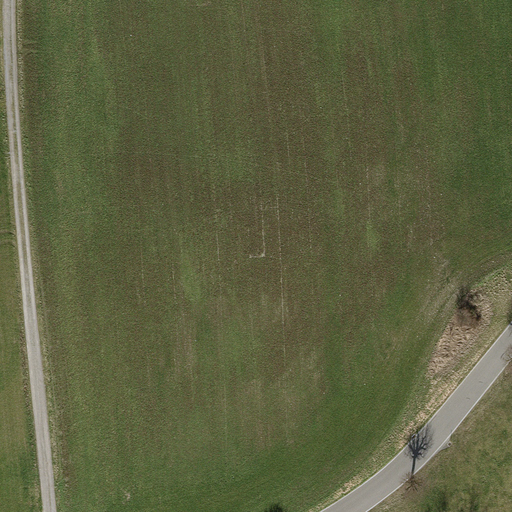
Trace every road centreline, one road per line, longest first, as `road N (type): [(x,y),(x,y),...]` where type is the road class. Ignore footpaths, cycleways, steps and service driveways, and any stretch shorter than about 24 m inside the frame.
road 1 (track): [(16,0),(15,104),(49,511)]
road 2 (tertiary): [(348,511),(432,443),(511,345)]
